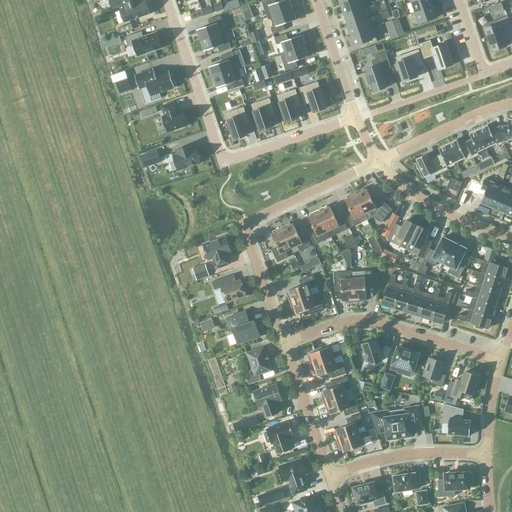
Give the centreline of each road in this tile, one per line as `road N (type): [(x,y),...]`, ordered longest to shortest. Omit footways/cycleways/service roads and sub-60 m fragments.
road 1 (residential): [(283,342),(243,224),(378,161)]
road 2 (residential): [(500,361),(364,320),(283,342)]
road 3 (residential): [(222,163),(166,0)]
road 4 (residential): [(329,475),(398,455),(487,455)]
road 5 (residential): [(378,161),(414,195),(511,240)]
road 6 (residential): [(378,161),(511,103)]
road 7 (residential): [(329,475),(283,342)]
road 8 (residential): [(222,163),(355,117)]
road 9 (residential): [(355,119),(482,73)]
road 10 (residential): [(315,0),(355,117)]
